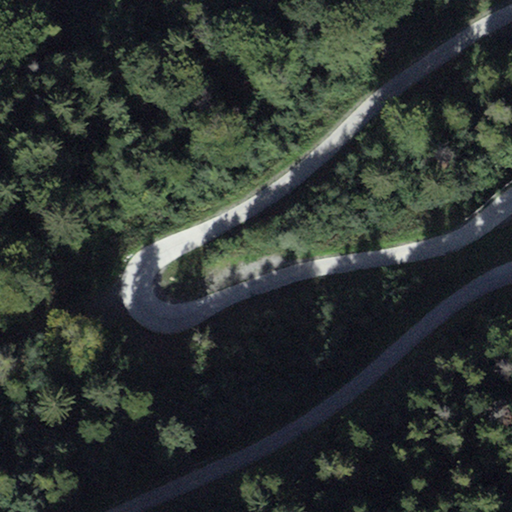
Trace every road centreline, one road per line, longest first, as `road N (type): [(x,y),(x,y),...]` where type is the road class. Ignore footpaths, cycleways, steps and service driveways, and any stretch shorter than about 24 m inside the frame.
road 1 (track): [(511,12),(386,92),(270,195),(158,254),(140,271),(135,290),(148,313),(167,321),(288,274),(474,229),(511,202)]
road 2 (track): [(511,273),(478,286),(276,444),(128,511)]
